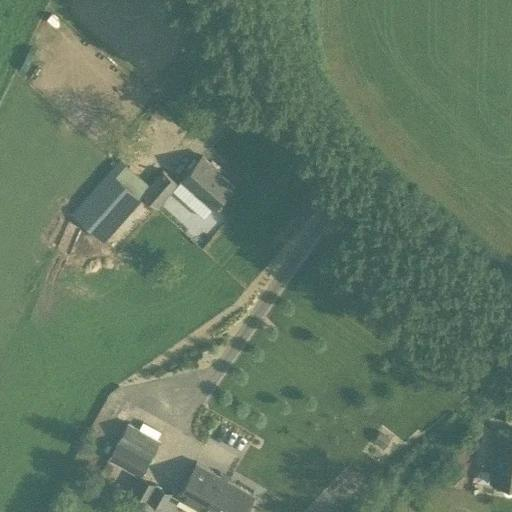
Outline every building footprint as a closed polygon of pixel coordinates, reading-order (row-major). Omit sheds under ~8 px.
[(181,178),(212,206),(232,184),(209,164),(210,163),(201,155),(181,178)] [(120,157),(72,212),(88,226),(77,238),(91,251),(141,194),(157,208),(179,184),(163,170),(150,184),(120,157)] [(159,440),(127,422),(118,439),(150,457),(159,440)] [(473,442),(488,429),(482,422),(467,435),(473,442)] [(511,430),(496,429),(490,480),(511,482),(511,430)] [(372,440),(382,447),(390,438),(380,431),(372,440)] [(107,457),(139,475),(150,457),(118,439),(107,457)] [(196,461),(176,496),(201,510),(210,494),(211,494),(216,484),(214,483),(219,474),(196,461)] [(242,511),(253,493),(219,474),(214,483),(216,484),(211,494),(210,494),(201,510),(202,511),(201,511),(242,511)] [(163,509),(172,492),(141,475),(132,492),(163,509)]
